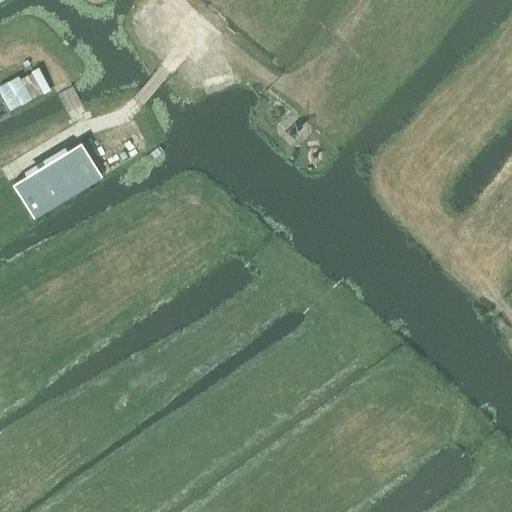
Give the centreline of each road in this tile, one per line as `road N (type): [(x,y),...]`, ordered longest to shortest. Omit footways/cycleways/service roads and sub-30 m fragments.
road 1 (track): [(204,28),(136,103),(20,163)]
road 2 (track): [(172,0),(243,64),(300,98)]
